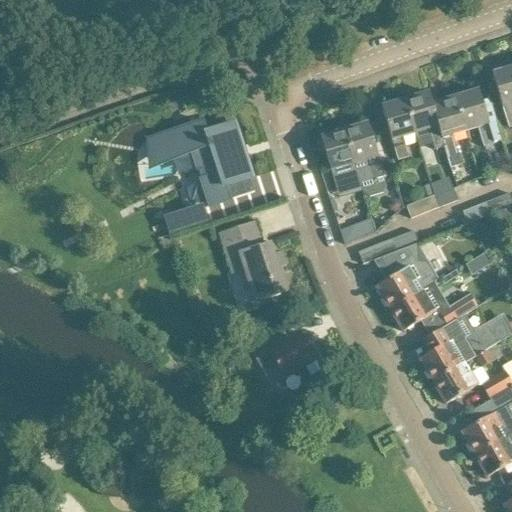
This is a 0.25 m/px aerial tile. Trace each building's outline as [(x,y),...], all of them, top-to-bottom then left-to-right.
[(511,68),(492,75),(508,128),(511,127),(511,68)] [(487,101),(481,102),(478,91),(454,98),(465,132),(477,128),(483,149),(502,143),(488,96),(487,96),(487,97),(487,101)] [(431,105),(432,105),(429,94),(405,101),(415,135),(428,131),(433,151),(443,148),(444,148),(431,105)] [(451,136),(465,132),(454,98),(432,105),(431,105),(444,148),(443,148),(449,168),(460,165),(451,136)] [(403,139),(415,135),(405,101),(381,108),(397,162),(409,158),(403,139)] [(241,162),(239,157),(240,156),(241,155),(241,154),(241,153),(241,152),(240,148),(232,125),(206,134),(202,123),(150,139),(157,160),(180,156),(184,176),(195,172),(196,173),(197,172),(200,179),(198,180),(198,181),(201,180),(210,207),(254,193),(244,161),(241,162)] [(386,187),(373,143),(368,124),(344,131),(360,185),(359,185),(361,192),(362,194),(363,193),(369,198),(383,194),(386,187)] [(359,185),(360,185),(344,131),(320,138),(336,192),(348,188),(350,195),(361,192),(359,185)] [(457,201),(453,189),(448,178),(430,186),(434,197),(428,199),(433,211),(457,201)] [(490,216),(511,206),(511,201),(509,194),(485,204),(490,216)] [(411,220),(433,211),(428,199),(406,208),(411,220)] [(467,224),(490,216),(485,204),(462,213),(467,224)] [(364,205),(335,216),(345,243),(375,232),(364,205)] [(206,222),(201,207),(165,218),(170,234),(169,235),(169,236),(208,223),(208,222),(206,222)] [(254,303),(267,299),(287,292),(271,243),(245,251),(238,228),(219,234),(232,275),(244,271),(254,303)] [(414,232),(390,241),(394,253),(417,244),(418,244),(414,232)] [(390,241),(358,253),(363,265),(379,259),(394,253),(390,241)] [(392,279),(376,288),(390,311),(421,292),(427,288),(433,285),(434,281),(434,276),(426,265),(422,262),(418,263),(417,244),(394,253),(379,259),(386,269),(392,279)] [(421,292),(390,311),(403,333),(420,322),(422,321),(434,314),(426,301),(421,292)] [(470,295),(440,313),(447,326),(466,315),(477,308),(470,295)] [(501,318),(476,333),(466,315),(447,326),(431,336),(420,342),(428,355),(419,360),(433,383),(459,368),(474,359),(491,348),(511,335),(511,323),(506,326),(501,318)] [(276,330),(283,327),(280,321),(273,325),(276,330)] [(300,333),(287,341),(282,332),(248,352),(270,388),(305,368),(310,377),(313,376),(320,387),(329,382),(300,333)] [(491,348),(474,359),(481,370),(497,359),(491,348)] [(480,369),(470,375),(469,373),(464,376),(459,368),(433,383),(446,405),(477,387),(480,385),(489,399),(511,387),(503,373),(488,382),(480,369)] [(475,455),(511,433),(511,386),(511,387),(489,399),(498,412),(462,433),(475,455)] [(487,478),(511,463),(511,433),(475,455),(487,478)] [(511,511),(511,501),(503,506),(506,511),(511,511)]
